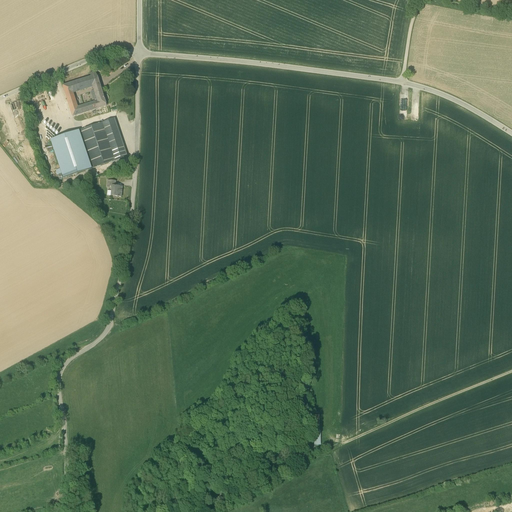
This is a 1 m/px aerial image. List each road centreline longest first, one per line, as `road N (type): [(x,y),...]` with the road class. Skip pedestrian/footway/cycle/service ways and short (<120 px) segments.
road 1 (unclassified): [(66,511),(59,372),(109,326),(129,240),(139,52)]
road 2 (unclassified): [(402,82),(139,52)]
road 3 (track): [(330,450),(511,371)]
road 4 (unclassified): [(0,98),(91,58),(139,52)]
road 5 (unclassified): [(511,133),(402,82)]
